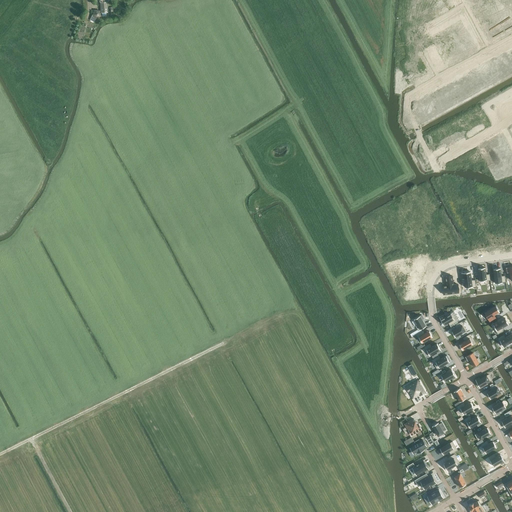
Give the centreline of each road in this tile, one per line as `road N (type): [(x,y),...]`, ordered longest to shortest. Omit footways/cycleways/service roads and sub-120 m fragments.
road 1 (track): [(223,343),(0,454)]
road 2 (residential): [(511,252),(450,265),(430,285),(435,325),(467,379)]
